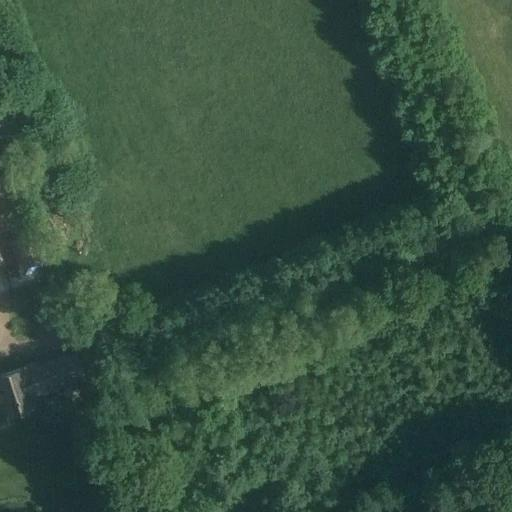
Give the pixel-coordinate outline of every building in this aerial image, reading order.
[(0,189),(2,189),(17,183),(4,149),(0,150),(0,189)] [(14,223),(19,237),(37,231),(20,182),(17,183),(2,189),(14,223)] [(0,228),(14,223),(2,189),(0,189),(0,228)] [(26,265),(47,258),(37,231),(19,237),(16,238),(26,265)] [(0,405),(2,405),(4,414),(33,404),(30,393),(42,389),(43,392),(58,388),(57,385),(68,381),(83,376),(76,354),(30,369),(29,365),(23,367),(23,366),(0,373),(0,405)] [(100,404),(106,425),(149,412),(143,391),(100,404)] [(109,485),(118,475),(115,463),(109,460),(101,431),(89,434),(96,464),(93,469),(96,481),(109,485)]
